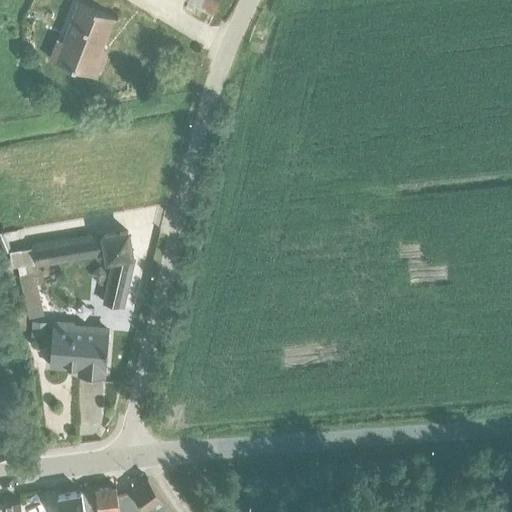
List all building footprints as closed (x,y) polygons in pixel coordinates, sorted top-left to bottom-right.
[(50,0),(45,15),(58,20),(64,6),(50,0)] [(188,0),(213,12),(218,0),(188,0)] [(58,37),(49,57),(97,75),(105,55),(100,53),(103,45),(115,16),(78,1),(63,39),(58,37)] [(34,245),(10,250),(12,260),(18,265),(30,317),(45,313),(35,271),(38,271),(37,264),(105,253),(106,261),(113,260),(103,301),(125,306),(133,255),(129,230),(34,245)] [(101,264),(91,273),(99,282),(109,273),(101,264)] [(53,318),(50,364),(80,367),(79,374),(104,376),(109,323),(74,322),(74,319),(53,318)] [(32,319),(31,335),(49,336),(50,320),(32,319)] [(0,453),(15,451),(5,369),(0,369),(0,453)] [(120,511),(174,511),(148,476),(131,488),(132,489),(118,494),(120,511)] [(82,490),(86,511),(120,511),(118,494),(117,485),(96,487),(82,490)] [(86,511),(82,490),(60,494),(62,511),(86,511)] [(22,511),(20,499),(0,502),(0,511),(22,511)]
